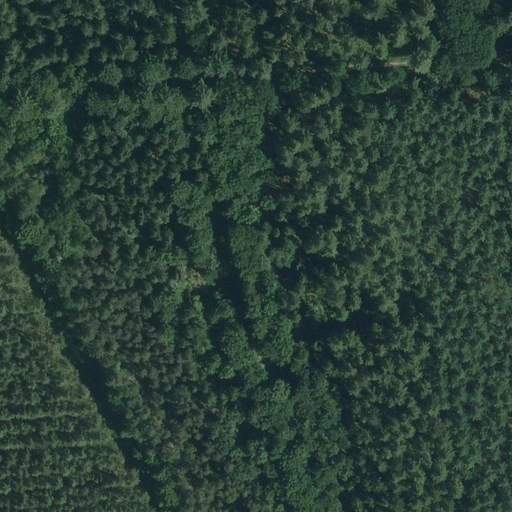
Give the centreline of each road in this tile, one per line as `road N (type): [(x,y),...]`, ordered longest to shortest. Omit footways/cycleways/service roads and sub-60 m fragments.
road 1 (track): [(511,60),(0,91)]
road 2 (track): [(251,266),(204,82),(169,0)]
